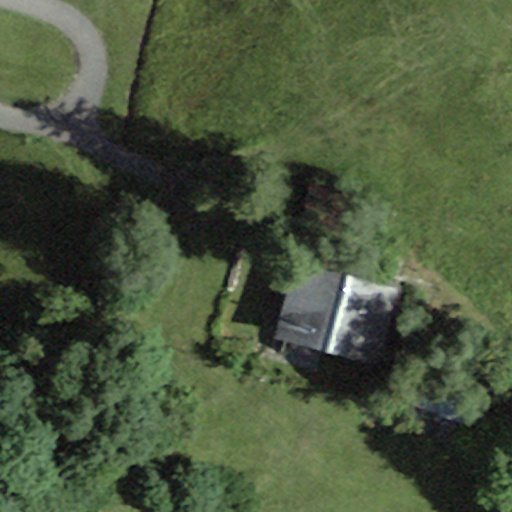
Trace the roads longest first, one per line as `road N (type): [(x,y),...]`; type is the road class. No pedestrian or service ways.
road 1 (track): [(274,198),(64,113)]
road 2 (track): [(0,104),(64,113),(89,84),(88,34),(75,15),(42,0)]
